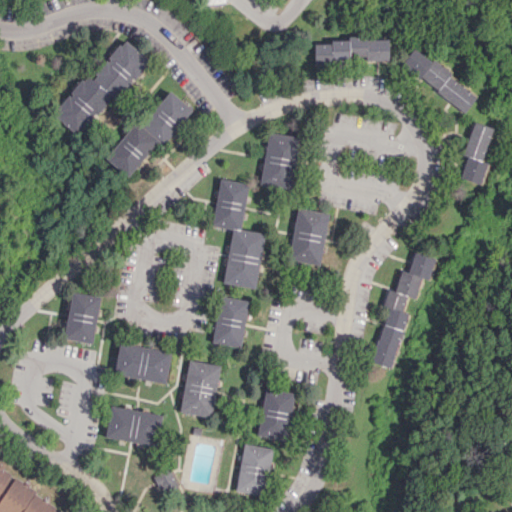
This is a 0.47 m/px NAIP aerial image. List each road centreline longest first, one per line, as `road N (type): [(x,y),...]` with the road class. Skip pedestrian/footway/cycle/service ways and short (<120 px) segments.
road 1 (residential): [(395,104),(351,97),(273,108),(238,125),(0,333),(9,424),(84,478),(110,511)]
road 2 (residential): [(395,104),(416,128),(422,170),(354,278),(340,370),(309,478),(290,511)]
road 3 (residential): [(0,27),(22,30),(78,10),(134,15),(159,28),(238,125)]
road 4 (residential): [(240,0),(276,22),(295,15),(300,0),(116,11)]
